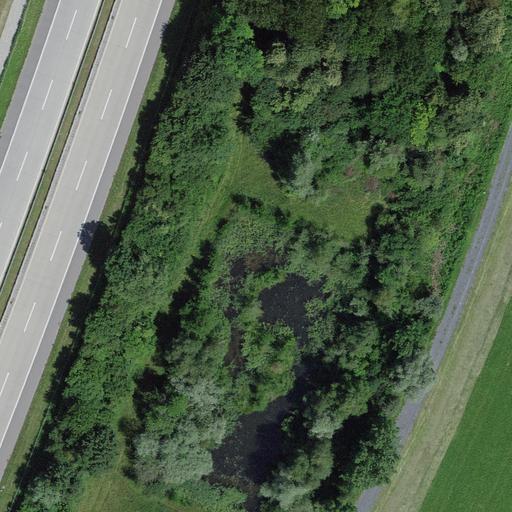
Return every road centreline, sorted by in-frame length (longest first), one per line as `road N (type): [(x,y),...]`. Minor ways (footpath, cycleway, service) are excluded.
road 1 (motorway): [(0,391),(142,0)]
road 2 (track): [(511,179),(456,343),(369,511)]
road 3 (motorway): [(79,0),(0,222)]
